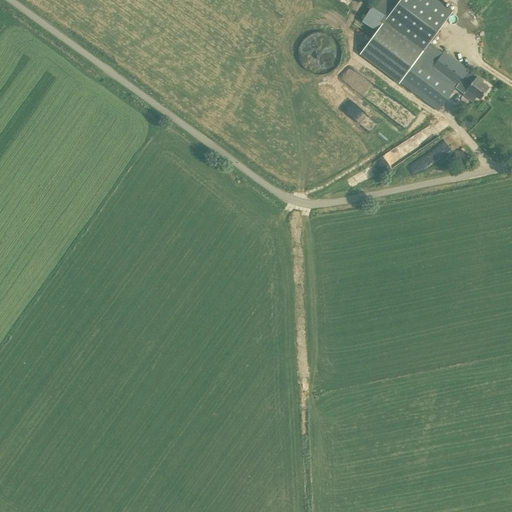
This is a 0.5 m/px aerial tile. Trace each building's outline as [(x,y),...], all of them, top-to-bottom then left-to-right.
[(436,0),(375,0),(363,20),(377,31),(361,52),(416,93),(430,72),(416,61),(425,48),(451,9),(436,0)] [(469,0),(480,8),(486,0),(469,0)] [(314,50),(328,49),(327,40),(325,40),(324,34),(313,35),(314,50)] [(444,50),(430,68),(439,74),(437,77),(454,90),(456,86),(459,88),(470,73),(467,72),(469,69),(444,50)] [(437,77),(430,72),(416,93),(439,111),(454,90),(437,77)] [(481,98),(489,87),(482,82),(483,81),(477,76),(476,78),(470,73),(459,88),(464,93),(468,89),(481,98)] [(390,152),(372,162),(379,174),(397,165),(390,152)]
